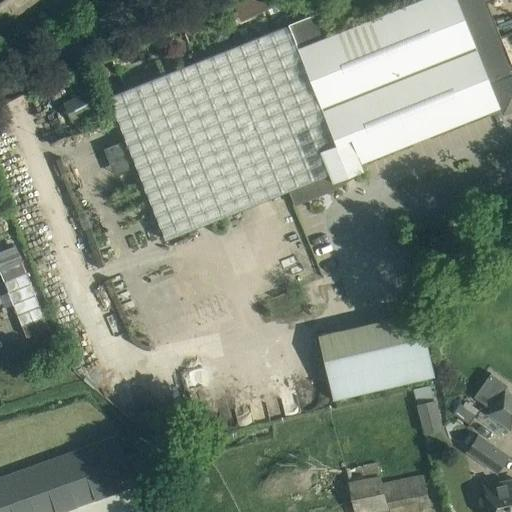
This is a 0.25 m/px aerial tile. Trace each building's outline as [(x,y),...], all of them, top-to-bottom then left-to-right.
[(0,0),(0,26),(35,0),(0,0)] [(278,6),(274,0),(242,0),(240,1),(249,19),(278,6)] [(511,110),(511,63),(487,1),(490,0),(507,0),(508,2),(511,0),(419,0),(329,36),(319,12),(287,26),(334,144),(350,138),(360,162),(499,107),(502,115),(511,110)] [(227,39),(223,30),(214,34),(218,43),(227,39)] [(63,103),(72,121),(73,122),(98,109),(88,90),(63,103)] [(334,144),(318,151),(333,190),(363,170),(360,162),(350,138),(334,144)] [(118,173),(136,164),(125,139),(106,148),(118,173)] [(21,232),(0,239),(0,264),(28,336),(57,325),(21,232)] [(511,268),(509,259),(501,261),(505,274),(511,271),(511,268)] [(317,334),(333,400),(434,376),(419,310),(317,334)] [(490,373),(473,397),(491,409),(486,414),(511,431),(511,429),(511,392),(506,388),(508,385),(490,373)] [(435,400),(417,405),(422,427),(440,422),(435,400)] [(460,402),(453,413),(469,423),(479,410),(466,401),(463,404),(460,402)] [(465,452),(497,474),(510,455),(478,433),(465,452)] [(0,478),(0,511),(57,511),(137,486),(122,439),(0,478)] [(428,500),(424,474),(381,481),(377,461),(343,468),(353,511),(374,511),(387,509),(388,511),(397,508),(404,505),(428,500)] [(485,487),(491,511),(511,511),(511,485),(504,487),(503,483),(485,487)]
